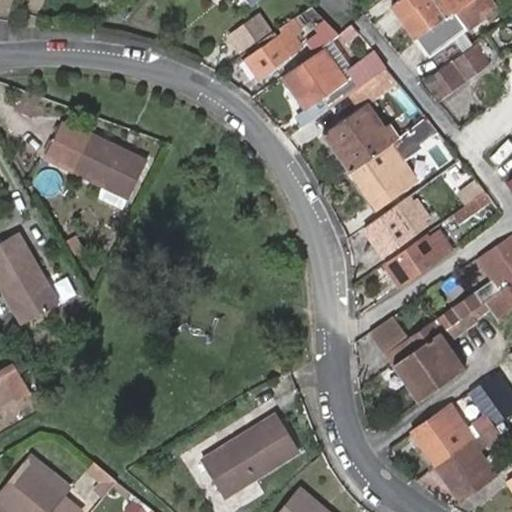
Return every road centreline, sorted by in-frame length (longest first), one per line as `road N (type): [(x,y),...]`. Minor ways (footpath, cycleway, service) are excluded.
road 1 (residential): [(330,326),(326,258),(313,212),(249,122),(165,71),(108,56),(0,56)]
road 2 (residential): [(428,511),(381,487),(342,434),(330,326)]
road 3 (residential): [(330,326),(360,326),(511,223)]
